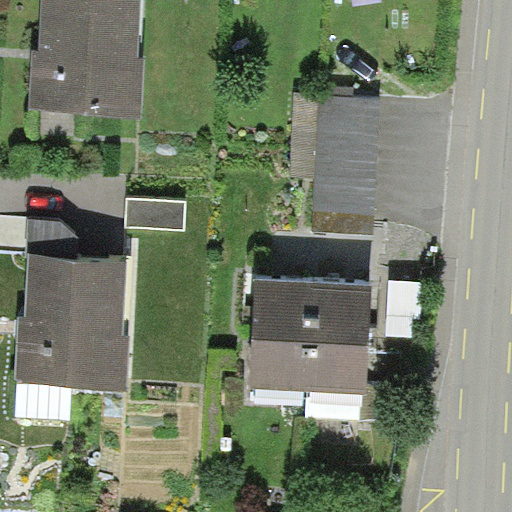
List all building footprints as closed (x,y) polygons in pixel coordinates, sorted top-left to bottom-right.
[(32,42),(30,96),(142,100),(145,45),(139,45),(141,0),(39,0),(38,43),(32,42)] [(315,90),(310,226),(373,230),(380,95),(315,90)] [(188,194),(126,192),(125,220),(187,223),(188,194)] [(17,310),(13,371),(129,378),(132,318),(124,317),(128,247),(30,242),(27,310),(17,310)] [(370,270),(256,265),(250,368),(255,368),(255,383),(359,389),(359,372),(365,372),(370,270)]
